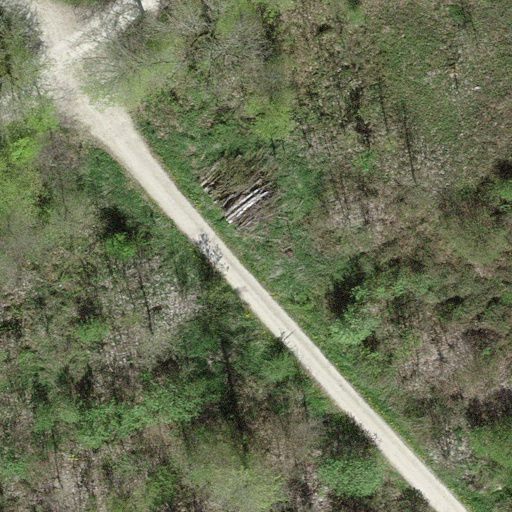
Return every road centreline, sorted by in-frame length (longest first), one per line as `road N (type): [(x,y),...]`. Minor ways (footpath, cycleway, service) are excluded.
road 1 (track): [(457,511),(13,0)]
road 2 (track): [(138,0),(59,60),(0,90)]
